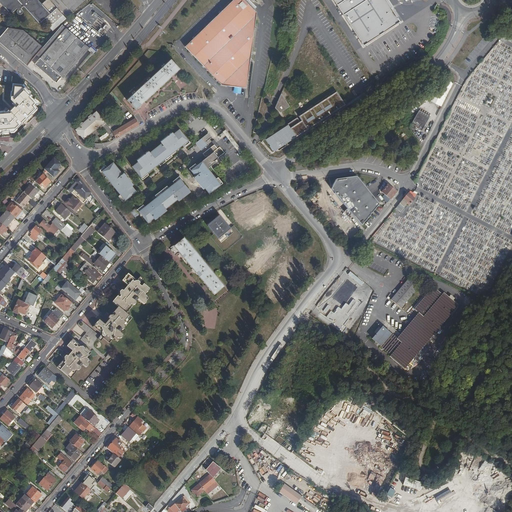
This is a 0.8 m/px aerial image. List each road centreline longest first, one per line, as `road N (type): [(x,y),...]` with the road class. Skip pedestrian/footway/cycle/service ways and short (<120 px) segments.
road 1 (residential): [(40,511),(180,343),(180,327),(139,243)]
road 2 (tertiary): [(335,255),(258,367),(232,421),(155,511)]
road 3 (tertiary): [(458,24),(434,62),(276,173)]
road 4 (tertiary): [(276,173),(205,106),(187,105),(79,161)]
road 5 (primary): [(61,123),(171,0)]
road 6 (residential): [(139,243),(276,173)]
road 7 (residential): [(276,173),(366,167),(406,183)]
road 8 (residential): [(54,342),(139,243)]
road 9 (residential): [(0,255),(79,161)]
